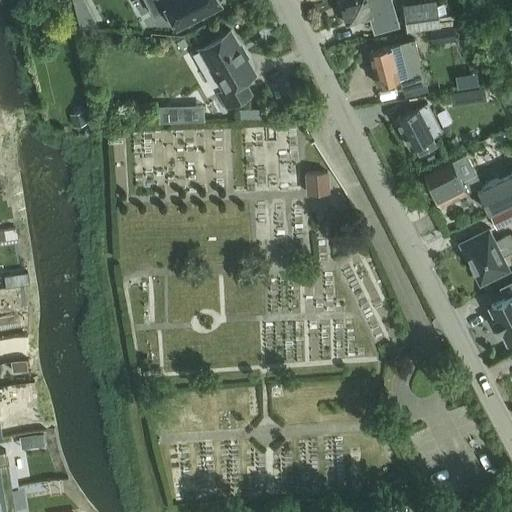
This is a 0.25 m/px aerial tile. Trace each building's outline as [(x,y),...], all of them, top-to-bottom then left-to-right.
[(146,0),(154,16),(167,10),(172,21),(176,29),(190,22),(198,17),(223,5),(220,0),(146,0)] [(342,0),(341,0),(347,24),(371,18),(375,31),(399,24),(390,0),(342,0)] [(408,31),(441,26),(437,0),(435,0),(404,5),(408,31)] [(454,27),(430,30),(432,42),(449,39),(454,39),(457,38),(455,27),(454,27)] [(235,31),(204,47),(226,91),(221,93),(228,108),(253,95),(246,82),(258,75),(235,31)] [(427,85),(416,39),(401,43),(401,44),(370,52),(378,85),(401,79),(404,91),(427,85)] [(485,87),(464,90),(466,103),(487,100),(485,87)] [(412,147),(442,132),(428,103),(396,118),(412,147)] [(190,105),(159,106),(160,122),(190,121),(190,105)] [(269,106),(238,108),(239,118),(270,117),(269,106)] [(87,110),(70,114),(73,126),(90,121),(87,110)] [(442,208),(469,193),(482,186),(466,154),(452,162),(425,176),(442,208)] [(328,172),(307,174),(308,193),(329,192),(328,172)] [(491,212),(511,201),(511,173),(479,189),(491,212)] [(511,204),(491,214),(498,229),(511,221),(511,204)] [(496,240),(490,228),(473,236),(472,242),(462,247),(478,279),(488,274),(495,277),(511,269),(504,256),(511,251),(511,235),(511,233),(496,240)] [(509,341),(511,339),(511,296),(492,307),(509,341)] [(28,356),(12,359),(14,370),(30,367),(28,356)] [(44,431),(32,433),(34,446),(46,444),(44,431)] [(0,487),(12,486),(6,449),(0,450),(0,487)] [(16,511),(12,486),(0,487),(0,511),(16,511)]
